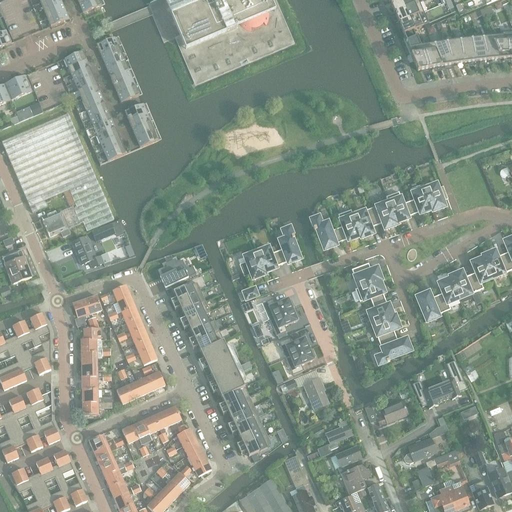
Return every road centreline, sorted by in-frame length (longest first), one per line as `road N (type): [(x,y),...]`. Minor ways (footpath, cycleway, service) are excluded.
road 1 (residential): [(359,0),(401,97),(511,84)]
road 2 (residential): [(184,387),(134,276),(58,301)]
road 3 (residential): [(181,511),(224,472),(184,387)]
road 4 (residential): [(296,278),(349,410)]
road 5 (residential): [(505,219),(477,215),(384,246)]
road 6 (residential): [(398,286),(505,219)]
road 7 (residential): [(75,440),(184,387)]
